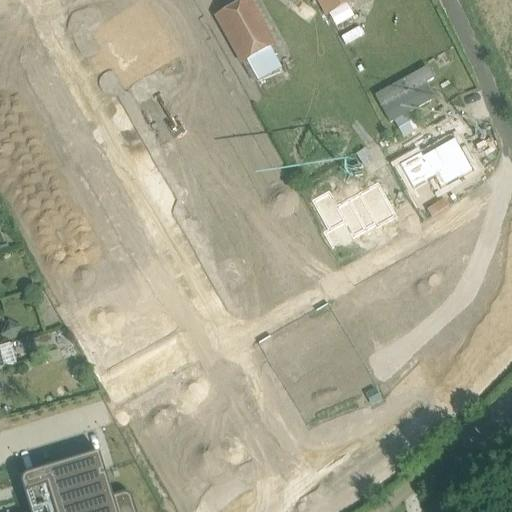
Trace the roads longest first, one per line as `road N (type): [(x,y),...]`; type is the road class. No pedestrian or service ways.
road 1 (residential): [(35,0),(230,339)]
road 2 (residential): [(230,339),(511,173)]
road 3 (track): [(450,0),(511,150)]
road 4 (residential): [(230,339),(289,447)]
